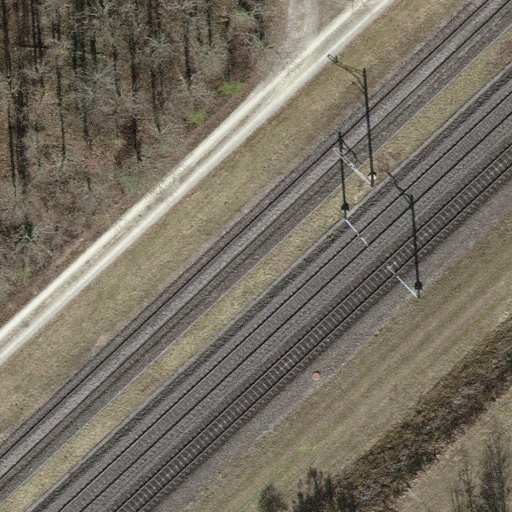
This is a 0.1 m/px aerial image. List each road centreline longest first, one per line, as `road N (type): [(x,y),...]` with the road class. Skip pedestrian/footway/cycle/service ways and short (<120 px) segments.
road 1 (track): [(0,349),(370,0)]
road 2 (track): [(511,302),(276,511)]
